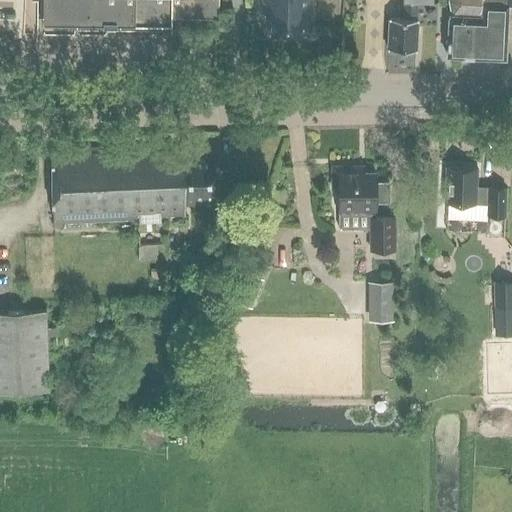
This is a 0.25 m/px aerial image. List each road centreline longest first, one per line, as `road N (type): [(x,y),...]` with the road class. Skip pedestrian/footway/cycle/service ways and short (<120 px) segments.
road 1 (secondary): [(511,100),(0,101)]
road 2 (unknown): [(173,99),(167,71),(0,69)]
